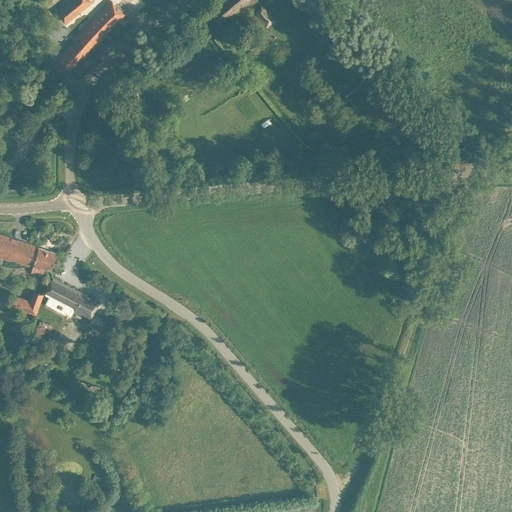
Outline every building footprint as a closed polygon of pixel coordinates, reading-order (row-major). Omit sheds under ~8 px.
[(56,11),(65,21),(91,1),(90,0),(69,0),(67,2),(56,11)] [(220,0),(209,10),(215,18),(221,25),(251,0),(220,0)] [(58,59),(62,63),(69,70),(124,14),(110,1),(93,20),(84,30),(58,59)] [(261,21),(266,28),(276,21),(262,5),(254,11),(262,20),(261,21)] [(0,257),(10,261),(11,259),(33,266),(34,264),(51,270),(57,252),(0,233),(0,257)] [(53,277),(45,294),(90,317),(99,301),(53,277)] [(28,299),(15,294),(11,305),(36,314),(43,293),(31,289),(28,299)] [(105,346),(113,351),(116,344),(108,340),(105,346)]
